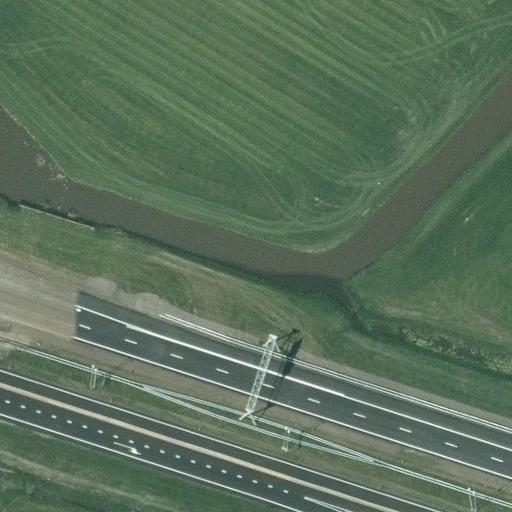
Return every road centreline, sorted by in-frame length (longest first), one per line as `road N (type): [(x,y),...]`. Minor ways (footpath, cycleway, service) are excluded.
road 1 (motorway): [(511,466),(0,301)]
road 2 (motorway): [(0,385),(327,491)]
